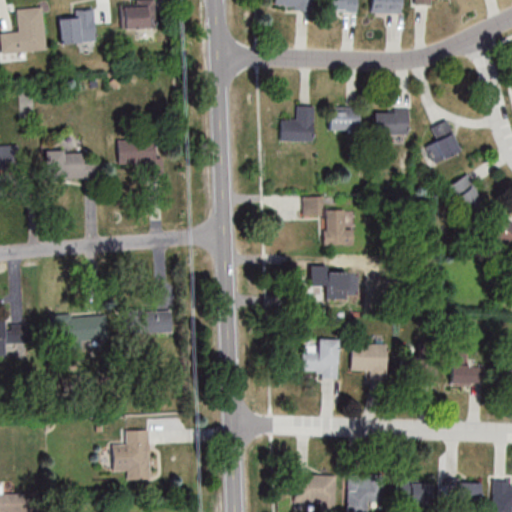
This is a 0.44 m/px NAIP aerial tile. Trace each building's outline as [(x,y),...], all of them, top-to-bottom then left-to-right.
[(124,30),(154,29),(152,0),(135,0),(135,7),(123,7),(124,30)] [(310,0),(273,0),(273,6),(293,7),(293,12),(310,13),(310,0)] [(326,0),(326,11),(356,12),(355,0),(326,0)] [(369,0),(369,13),(399,14),(399,0),(369,0)] [(0,33),(0,53),(44,51),(41,8),(15,9),(16,32),(0,33)] [(57,19),(59,44),(94,42),(92,9),(74,10),(74,18),(57,19)] [(279,142),(311,142),(312,107),(295,106),(295,120),(279,120),(279,142)] [(327,131),(357,132),(357,107),(328,107),(327,131)] [(372,111),(371,135),(406,136),(406,112),(372,111)] [(435,141),(425,146),(433,163),(459,152),(444,121),(429,128),(435,141)] [(117,165),(142,165),(142,176),(162,176),(162,158),(154,158),(154,142),(117,142),(117,165)] [(0,146),(0,169),(17,170),(17,146),(0,146)] [(87,152),(44,153),(45,180),(88,179),(87,152)] [(465,175),(445,187),(463,215),(483,202),(465,175)] [(321,217),(321,197),(301,197),(301,218),(321,217)] [(352,245),(351,230),(343,230),(343,210),(323,211),(324,246),(352,245)] [(511,241),(511,222),(497,213),(485,234),(509,248),(511,241)] [(324,301),(345,301),(345,273),(325,273),(325,266),(308,266),(308,287),(324,287),(324,301)] [(170,333),(170,310),(126,310),(126,333),(170,333)] [(105,342),(104,315),(49,317),(50,344),(105,342)] [(337,380),(337,340),(317,339),(317,353),(301,352),(300,373),(320,373),(320,380),(337,380)] [(349,372),(369,373),(368,386),(385,387),(386,345),(350,344),(349,372)] [(451,364),(465,366),(466,355),(452,355),(451,364)] [(434,360),(408,357),(406,375),(433,378),(434,360)] [(449,385),(481,386),(481,367),(449,366),(449,385)] [(148,480),(147,430),(123,431),(124,445),(110,445),(111,471),(125,471),(125,481),(148,480)] [(345,511),(380,511),(383,511),(382,488),(374,488),(373,472),(353,473),(353,490),(345,491),(345,511)] [(334,476),(293,474),(293,503),(319,503),(319,507),(333,508),(334,476)] [(478,483),(458,483),(458,479),(442,478),(441,504),(477,504),(478,483)] [(511,508),(511,487),(507,487),(507,480),(491,480),(490,508),(511,508)] [(431,484),(397,483),(396,509),(430,509),(431,484)] [(0,495),(0,493),(0,511),(31,511),(31,494),(0,495)]
